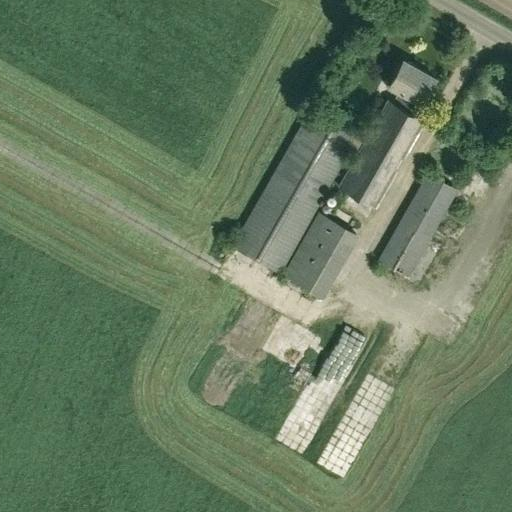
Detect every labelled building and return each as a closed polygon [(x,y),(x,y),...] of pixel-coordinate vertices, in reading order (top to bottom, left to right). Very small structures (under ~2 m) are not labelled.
[(435,77),(403,58),(388,83),(398,90),(392,100),(388,98),(364,139),(311,109),(233,245),(278,271),(349,146),(358,151),(339,186),(375,206),(396,169),(391,166),(397,154),(402,157),(430,107),(421,101),(435,77)] [(427,172),(378,259),(407,276),(457,189),(451,186),(474,146),(442,128),(420,168),(427,172)] [(286,439),(313,454),(368,357),(369,358),(395,311),(382,304),(383,302),(376,297),(358,329),(333,314),(321,335),(339,346),(286,439)] [(290,336),(283,360),(324,373),(332,349),(290,336)] [(356,405),(328,467),(354,478),(372,439),(370,438),(380,416),(356,405)]
